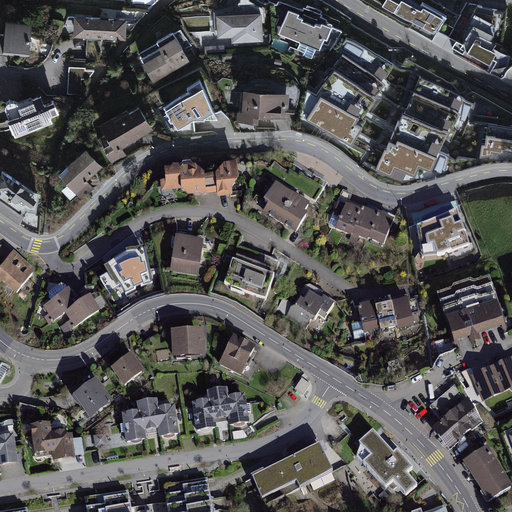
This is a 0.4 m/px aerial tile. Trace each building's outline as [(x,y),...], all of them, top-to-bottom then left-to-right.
[(318,8),(297,0),(286,31),(307,39),(318,8)] [(418,0),(396,0),(400,14),(413,12),(415,24),(437,19),(432,0),(429,0),(419,2),(418,0)] [(269,2),(223,4),(225,31),(239,30),(239,36),(271,35),(269,2)] [(473,5),(453,49),(494,70),(506,50),(501,46),(503,9),(473,5)] [(340,15),(318,8),(307,39),(328,47),(340,15)] [(99,19),(76,17),(75,36),(98,36),(99,19)] [(126,20),(99,19),(98,36),(125,38),(126,20)] [(32,22),(5,20),(2,53),(30,55),(32,22)] [(183,22),(144,45),(160,73),(199,51),(183,22)] [(397,90),(418,101),(411,114),(430,124),(434,118),(453,128),(470,96),(410,65),(397,90)] [(301,118),(351,151),(379,107),(354,91),(347,81),(346,81),(339,72),(332,67),(325,78),(321,73),(317,76),(314,81),(322,86),(314,98),(316,102),(313,107),(310,104),(301,118)] [(68,93),(80,93),(81,77),(93,77),(93,69),(69,68),(68,93)] [(190,90),(165,106),(178,128),(194,118),(218,119),(201,78),(188,86),(190,90)] [(300,85),(247,81),(245,107),(298,110),(300,85)] [(4,103),(16,132),(57,115),(45,86),(4,103)] [(146,94),(104,116),(119,142),(160,120),(146,94)] [(444,164),(450,137),(424,133),(416,124),(392,140),(389,152),(398,159),(406,157),(444,164)] [(476,157),(511,154),(511,132),(511,133),(511,127),(502,127),(502,129),(480,129),(481,141),(475,141),(476,157)] [(109,158),(93,140),(62,168),(79,185),(109,158)] [(224,165),(214,165),(215,186),(224,185),(224,189),(240,188),(240,179),(246,173),(245,154),(232,156),(224,165)] [(215,186),(214,165),(204,157),(179,158),(173,164),(173,171),(168,172),(169,182),(192,181),(193,187),(215,186)] [(10,187),(3,196),(24,212),(41,189),(7,165),(5,183),(10,187)] [(318,198),(283,175),(264,204),(299,227),(318,198)] [(82,199),(92,191),(87,186),(78,194),(82,199)] [(361,204),(343,198),(332,229),(351,236),(361,204)] [(380,211),(361,204),(351,236),(370,242),(380,211)] [(399,217),(380,211),(370,242),(389,248),(399,217)] [(457,212),(416,228),(422,259),(442,256),(469,244),(457,212)] [(212,230),(182,226),(176,264),(205,269),(212,230)] [(286,258),(244,240),(231,271),(273,288),(286,258)] [(137,243),(112,259),(129,286),(154,270),(137,243)] [(39,268),(17,249),(0,269),(0,274),(19,291),(39,268)] [(436,295),(454,348),(507,330),(490,277),(436,295)] [(55,319),(66,311),(81,300),(72,286),(70,288),(66,282),(47,295),(51,301),(45,305),(55,319)] [(337,300),(309,285),(295,312),(324,326),(337,300)] [(95,290),(81,300),(66,311),(76,326),(106,306),(95,290)] [(412,296),(395,298),(398,328),(415,325),(412,296)] [(395,298),(378,301),(382,330),(398,328),(395,298)] [(378,301),(361,303),(365,332),(382,330),(378,301)] [(214,320),(179,319),(178,350),(213,351),(214,320)] [(355,337),(363,335),(361,326),(353,327),(355,337)] [(265,341),(241,329),(225,360),(249,372),(265,341)] [(139,347),(118,363),(131,380),(152,364),(139,347)] [(511,361),(511,360),(490,369),(502,396),(511,391),(511,361)] [(490,369),(469,379),(481,405),(502,396),(490,369)] [(103,375),(78,392),(93,415),(118,398),(103,375)] [(303,380),(295,391),(304,398),(312,387),(303,380)] [(234,383),(217,384),(218,393),(219,413),(237,412),(235,390),(234,383)] [(255,418),(252,389),(235,390),(237,412),(237,420),(255,418)] [(218,393),(200,395),(202,425),(220,424),(219,413),(218,393)] [(163,403),(162,395),(145,397),(146,407),(149,425),(165,423),(163,403)] [(483,422),(464,400),(430,430),(448,451),(483,422)] [(184,430),(181,401),(163,403),(165,423),(166,432),(184,430)] [(146,407),(129,408),(132,437),(150,435),(149,425),(146,407)] [(37,455),(55,453),(55,459),(79,456),(76,433),(71,434),(70,427),(55,429),(55,422),(33,424),(37,455)] [(0,425),(0,456),(1,463),(21,460),(17,432),(2,434),(1,426),(0,425)] [(396,481),(408,494),(422,481),(412,470),(420,463),(403,445),(399,449),(379,428),(365,441),(378,455),(368,464),(390,487),(396,481)] [(326,441),(257,476),(271,503),(340,468),(326,441)] [(511,487),(511,474),(492,444),(467,460),(493,500),(511,487)] [(220,511),(214,474),(167,483),(172,511),(220,511)] [(139,511),(135,489),(88,498),(90,511),(139,511)]
